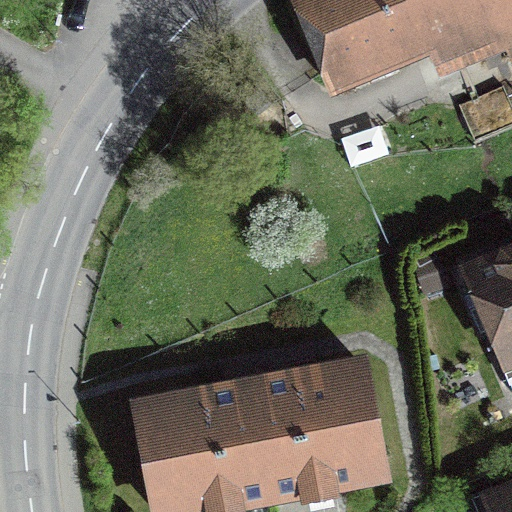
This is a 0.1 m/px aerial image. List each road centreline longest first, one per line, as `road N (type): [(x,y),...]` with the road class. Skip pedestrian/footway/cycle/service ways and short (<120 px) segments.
road 1 (tertiary): [(27,345),(45,266),(95,146),(141,73),(208,0)]
road 2 (tertiary): [(33,511),(23,426),(27,345)]
